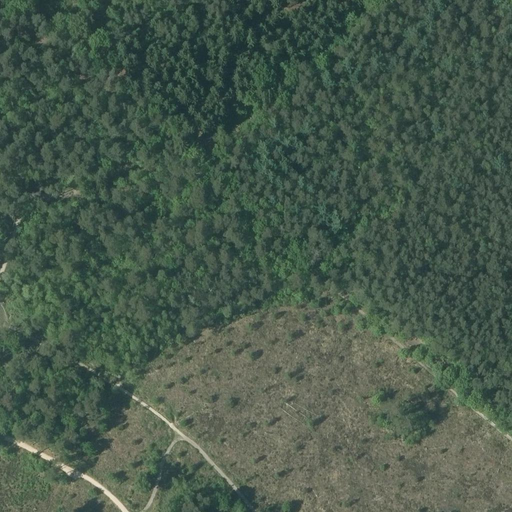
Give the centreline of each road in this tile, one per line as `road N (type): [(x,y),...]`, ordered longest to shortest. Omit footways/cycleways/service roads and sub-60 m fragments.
road 1 (track): [(16,0),(511,419)]
road 2 (track): [(371,0),(216,169)]
road 3 (track): [(180,434),(4,318)]
road 4 (track): [(124,511),(83,477),(0,435)]
